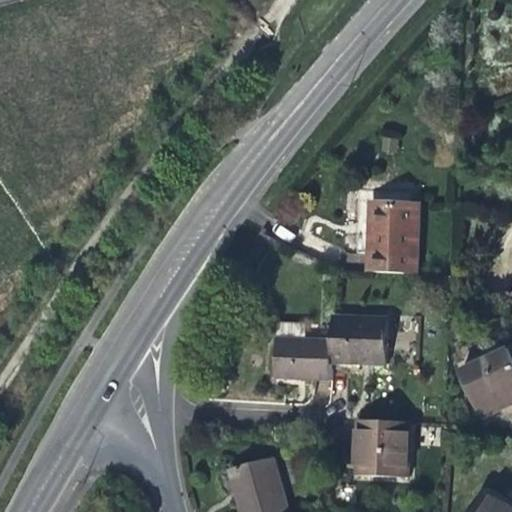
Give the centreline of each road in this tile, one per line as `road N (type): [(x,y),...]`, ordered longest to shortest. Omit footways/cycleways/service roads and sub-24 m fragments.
road 1 (tertiary): [(98,372),(392,0)]
road 2 (tertiary): [(20,511),(98,372)]
road 3 (residential): [(98,372),(163,511)]
